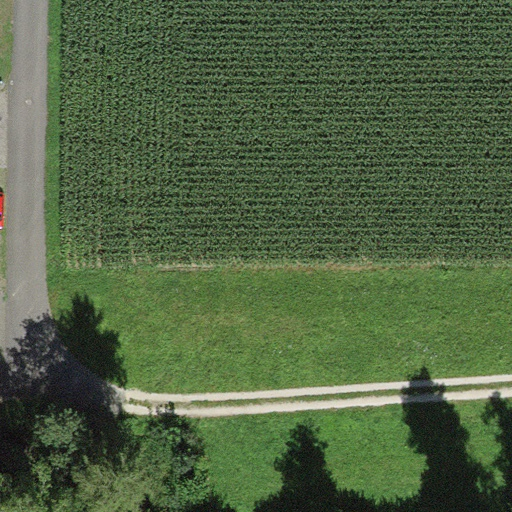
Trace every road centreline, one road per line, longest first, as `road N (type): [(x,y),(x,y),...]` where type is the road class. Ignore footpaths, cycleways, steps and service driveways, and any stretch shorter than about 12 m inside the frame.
road 1 (track): [(47,395),(92,406),(511,387)]
road 2 (residential): [(26,0),(23,325)]
